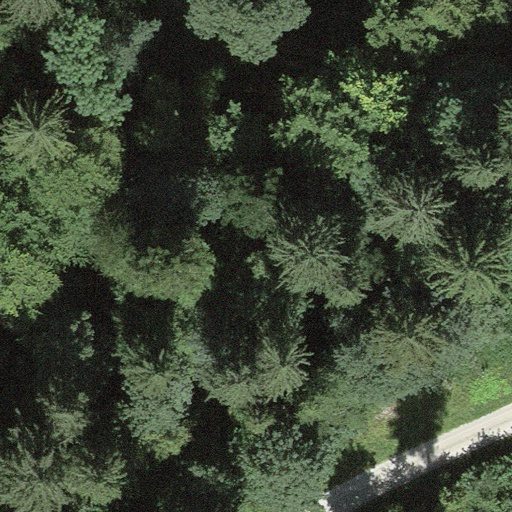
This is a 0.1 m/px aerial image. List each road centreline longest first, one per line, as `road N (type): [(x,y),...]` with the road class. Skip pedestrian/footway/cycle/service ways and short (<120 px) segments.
road 1 (track): [(187,0),(256,42),(394,57),(511,12)]
road 2 (track): [(511,428),(345,511)]
